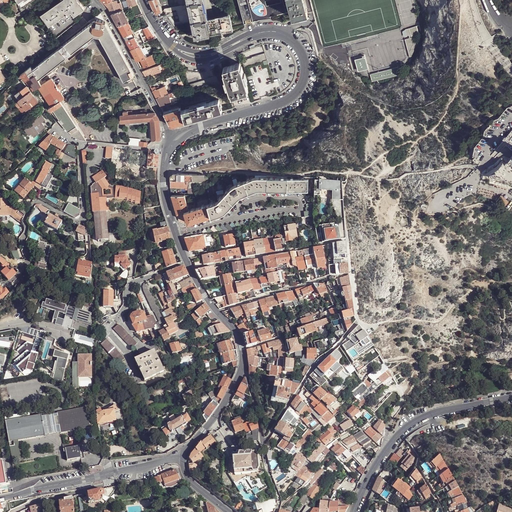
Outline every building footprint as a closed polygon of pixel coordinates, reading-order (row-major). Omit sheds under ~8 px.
[(61,0),(41,14),(42,15),(64,0),(61,0)] [(85,9),(80,3),(77,5),(73,0),(64,0),(42,15),(41,14),(49,26),(54,23),(62,17),(67,14),(67,15),(71,12),(74,16),(85,9)] [(112,14),(121,10),(117,0),(115,0),(114,0),(113,1),(104,2),(109,8),(112,14)] [(149,0),(151,4),(156,13),(162,11),(159,0),(158,0),(149,0)] [(162,11),(164,10),(164,9),(165,8),(169,7),(167,0),(160,0),(159,0),(162,11)] [(214,18),(210,0),(174,0),(176,6),(176,8),(180,25),(192,23),(214,19),(214,18)] [(249,23),(254,22),(247,0),(237,0),(244,24),(249,23)] [(247,0),(254,22),(292,11),(289,3),(289,4),(285,5),(283,0),(247,0)] [(293,17),(308,13),(304,0),(288,0),(289,3),(292,11),(293,17)] [(134,17),(142,13),(141,11),(139,7),(138,4),(131,6),(129,7),(134,17)] [(176,8),(171,9),(172,12),(169,12),(178,26),(180,25),(176,8)] [(128,21),(123,9),(121,10),(112,14),(118,26),(128,21)] [(195,36),(233,29),(230,15),(214,18),(214,19),(192,23),(195,36)] [(87,23),(83,17),(55,39),(59,45),(87,23)] [(94,20),(33,69),(39,79),(40,78),(50,70),(52,68),(69,55),(72,53),(73,52),(87,41),(88,40),(90,39),(93,37),(94,36),(99,37),(100,39),(102,41),(103,43),(103,45),(104,45),(112,59),(118,71),(120,74),(123,81),(132,76),(134,75),(106,23),(103,22),(96,21),(94,20)] [(131,20),(128,21),(131,27),(134,32),(137,31),(131,20)] [(124,37),(134,32),(131,27),(128,21),(118,26),(124,37)] [(145,37),(154,33),(149,26),(141,29),(145,37)] [(417,27),(405,30),(407,36),(409,36),(410,35),(411,38),(409,39),(406,39),(411,58),(413,57),(422,34),(419,35),(417,27)] [(140,45),(134,32),(124,37),(131,49),(140,45)] [(131,49),(137,61),(140,59),(146,57),(140,45),(131,49)] [(162,58),(168,55),(167,53),(164,49),(159,51),(162,58)] [(243,61),(245,67),(263,61),(268,60),(265,53),(252,57),(252,58),(243,61)] [(140,59),(145,68),(155,63),(150,55),(149,56),(146,57),(140,59)] [(365,57),(355,60),(358,72),(369,69),(365,57)] [(232,97),(249,92),(248,88),(242,66),(241,66),(240,63),(224,68),(225,71),(224,72),(230,93),(231,93),(232,97)] [(151,75),(161,72),(161,71),(158,65),(148,69),(150,74),(151,75)] [(25,79),(33,90),(39,86),(42,84),(39,79),(33,69),(31,66),(30,67),(22,74),(21,75),(25,79)] [(398,68),(370,75),(372,83),(400,76),(398,68)] [(220,84),(217,76),(188,85),(190,93),(220,84)] [(51,78),(50,78),(42,83),(42,84),(39,86),(52,106),(60,100),(61,101),(62,100),(64,99),(64,98),(64,97),(59,89),(56,85),(52,79),(51,78)] [(39,101),(26,85),(25,86),(26,86),(19,91),(20,91),(17,93),(19,96),(14,100),(15,102),(22,113),(26,109),(27,110),(39,101)] [(157,99),(168,94),(165,86),(159,89),(153,91),(157,99)] [(176,91),(172,93),(173,97),(170,98),(172,104),(179,102),(176,91)] [(170,98),(169,94),(168,94),(157,99),(161,108),(172,104),(170,98)] [(223,111),(219,99),(211,102),(210,100),(185,108),(186,109),(182,110),(185,122),(223,111)] [(61,101),(60,100),(52,106),(48,108),(68,131),(71,129),(73,132),(78,129),(77,126),(74,122),(61,101)] [(76,121),(62,100),(61,101),(74,122),(76,121)] [(173,126),(185,122),(182,110),(181,108),(164,113),(170,124),(173,126)] [(159,119),(155,113),(150,113),(147,113),(141,114),(133,114),(128,115),(127,112),(123,112),(123,116),(121,116),(121,123),(148,121),(151,120),(159,120),(159,119)] [(32,124),(25,129),(33,139),(40,133),(40,132),(46,128),(42,122),(38,117),(31,122),(32,124)] [(160,135),(159,120),(151,120),(152,139),(152,140),(160,140),(160,138),(160,135)] [(86,141),(78,129),(73,132),(70,134),(72,136),(80,140),(86,141)] [(49,137),(39,147),(38,149),(43,154),(45,151),(45,152),(50,144),(53,139),(54,138),(50,135),(48,137),(49,137)] [(66,144),(53,139),(50,144),(62,151),(66,144)] [(129,139),(129,146),(140,147),(140,142),(140,140),(129,139)] [(65,152),(59,162),(68,163),(76,163),(75,159),(77,159),(77,155),(75,156),(74,146),(69,146),(68,145),(65,152)] [(115,151),(113,147),(112,159),(117,160),(120,160),(121,151),(115,151)] [(159,157),(159,156),(159,155),(159,154),(159,152),(157,152),(156,152),(155,152),(149,151),(148,156),(148,165),(147,169),(150,169),(158,170),(159,157)] [(42,170),(36,182),(47,189),(52,179),(55,173),(49,170),(52,165),(46,162),(42,168),(43,170),(42,170)] [(33,180),(36,182),(42,170),(39,169),(33,180)] [(158,181),(158,170),(150,169),(149,180),(158,181)] [(102,172),(92,179),(94,181),(95,184),(97,187),(102,191),(103,191),(105,191),(106,192),(108,190),(109,190),(108,189),(112,190),(112,197),(115,200),(119,200),(127,201),(127,202),(131,202),(131,203),(135,204),(135,205),(140,205),(141,194),(136,192),(132,191),(129,189),(124,189),(116,188),(112,188),(109,186),(104,179),(106,178),(102,172)] [(308,179),(265,178),(260,177),(257,178),(253,178),(249,180),(243,182),(238,184),(234,185),(232,187),(229,190),(226,193),(221,197),(219,200),(217,201),(216,202),(212,203),(208,204),(211,216),(216,215),(218,214),(220,213),(222,213),(223,212),(225,211),(227,209),(228,208),(230,206),(236,200),(238,198),(242,195),(245,194),(251,192),(255,190),(258,190),(262,190),(268,190),(271,190),(308,191),(308,179)] [(31,184),(25,180),(15,192),(24,199),(34,186),(31,184)] [(177,180),(178,187),(180,187),(186,188),(188,188),(188,189),(188,193),(194,193),(193,184),(192,181),(177,180)] [(38,190),(41,187),(32,181),(31,184),(34,186),(37,189),(38,190)] [(205,182),(195,181),(195,184),(202,185),(202,188),(203,188),(203,189),(206,189),(205,182)] [(340,182),(314,182),(314,198),(320,198),(320,191),(333,192),(333,201),(337,201),(340,201),(340,182)] [(94,189),(92,187),(91,188),(91,195),(93,214),(94,214),(105,213),(108,213),(107,205),(106,200),(115,200),(112,197),(102,198),(102,191),(97,187),(94,189)] [(103,197),(103,191),(102,191),(102,198),(112,197),(112,190),(108,189),(109,190),(108,190),(111,191),(111,196),(103,197)] [(171,195),(177,214),(184,212),(184,211),(188,210),(184,195),(171,195)] [(5,198),(0,198),(0,214),(11,214),(14,217),(13,217),(20,222),(23,218),(17,213),(18,212),(19,210),(13,207),(8,207),(7,201),(5,198)] [(211,216),(208,204),(188,210),(184,211),(184,212),(187,223),(211,216)] [(314,204),(307,204),(307,208),(306,208),(306,211),(304,212),(305,217),(313,216),(314,204)] [(72,213),(70,216),(75,219),(80,216),(80,208),(74,208),(72,213)] [(185,224),(187,223),(184,212),(177,214),(179,221),(185,224)] [(94,214),(97,242),(105,241),(108,241),(107,235),(107,232),(107,230),(107,229),(106,226),(106,225),(105,213),(94,214)] [(192,233),(186,235),(184,238),(185,239),(202,235),(209,234),(209,235),(288,220),(283,216),(281,214),(278,217),(276,215),(273,218),(271,216),(268,219),(266,217),(263,220),(261,218),(258,221),(256,219),(254,221),(251,219),(249,222),(246,220),(244,223),(241,221),(239,224),(237,222),(235,225),(232,223),(230,226),(227,224),(225,227),(222,225),(220,228),(217,226),(215,229),(213,227),(211,230),(209,229),(206,231),(204,230),(202,233),(200,231),(198,234),(196,232),(193,235),(192,233)] [(50,215),(45,224),(58,231),(62,222),(50,215)] [(338,223),(319,226),(322,242),(341,239),(338,223)] [(283,227),(286,238),(291,237),(297,236),(295,225),(293,225),(283,227)] [(79,226),(76,232),(83,235),(85,236),(85,228),(79,226)] [(157,243),(172,239),(168,228),(154,232),(157,243)] [(215,234),(209,235),(209,234),(202,235),(205,249),(218,246),(215,234)] [(235,245),(233,234),(223,236),(225,247),(235,245)] [(205,249),(202,235),(185,239),(184,239),(189,252),(205,249)] [(263,243),(264,250),(265,253),(266,253),(275,251),(273,241),(273,238),(262,240),(263,243)] [(275,251),(284,250),(284,248),(282,240),(282,239),(276,241),(273,241),(275,251)] [(38,262),(43,263),(46,264),(50,245),(46,245),(46,243),(39,241),(37,250),(40,251),(40,252),(38,262)] [(347,248),(346,241),(333,244),(333,249),(334,260),(348,258),(347,248)] [(249,257),(256,255),(254,245),(254,242),(251,242),(246,244),(249,254),(249,257)] [(256,255),(265,253),(264,250),(263,243),(254,245),(256,255)] [(227,251),(228,257),(235,256),(240,255),(239,248),(227,251)] [(305,256),(313,254),(313,253),(313,248),(303,250),(305,256)] [(326,267),(325,263),(326,263),(323,254),(324,253),(323,249),(318,250),(318,252),(313,253),(313,254),(316,263),(317,266),(317,268),(317,269),(322,268),(326,267)] [(162,253),(167,268),(177,264),(172,250),(162,253)] [(205,255),(207,265),(214,263),(214,261),(221,260),(221,258),(220,252),(205,255)] [(275,255),(277,265),(284,264),(285,264),(292,262),(290,252),(275,255)] [(307,266),(316,263),(313,254),(305,256),(307,266)] [(266,257),(269,270),(274,269),(277,268),(277,265),(275,255),(266,257)] [(114,257),(115,264),(120,265),(125,270),(131,265),(126,260),(126,256),(118,256),(119,257),(114,257)] [(307,266),(305,256),(300,257),(298,258),(296,258),(297,261),(298,268),(307,266)] [(266,257),(263,258),(265,268),(266,273),(266,275),(268,275),(278,273),(278,272),(277,269),(276,271),(275,271),(274,269),(269,270),(266,257)] [(254,260),(245,261),(245,264),(246,267),(246,271),(253,270),(255,270),(255,266),(254,260)] [(88,279),(91,264),(89,264),(87,274),(77,273),(79,262),(74,261),(71,276),(88,279)] [(79,262),(77,273),(87,274),(89,264),(79,262)] [(162,262),(155,263),(157,272),(162,270),(162,268),(164,268),(162,262)] [(232,264),(234,274),(243,272),(244,272),(243,268),(242,264),(242,262),(232,264)] [(340,264),(340,274),(349,273),(348,263),(340,264)] [(14,274),(15,273),(8,266),(7,267),(14,274)] [(167,272),(171,282),(173,281),(189,275),(184,266),(167,272)] [(4,270),(2,271),(10,279),(14,274),(7,267),(4,270)] [(201,280),(216,277),(215,276),(214,268),(195,271),(201,280)] [(10,279),(2,271),(1,272),(8,279),(10,279)] [(173,288),(175,287),(173,283),(173,281),(171,282),(167,272),(163,274),(164,274),(171,289),(173,288)] [(278,273),(268,275),(268,277),(269,284),(280,282),(278,273)] [(232,279),(231,274),(230,275),(224,276),(223,276),(225,286),(232,284),(232,279)] [(189,275),(173,281),(173,283),(176,282),(177,284),(184,281),(191,278),(189,275)] [(349,275),(340,278),(342,288),(351,286),(349,275)] [(259,279),(262,288),(262,290),(263,294),(271,292),(270,287),(265,288),(265,285),(269,284),(268,277),(266,278),(264,278),(259,279)] [(184,281),(187,287),(193,283),(191,278),(184,281)] [(262,288),(259,279),(256,279),(251,280),(250,280),(253,290),(254,290),(262,288)] [(250,280),(241,283),(241,282),(237,283),(235,283),(235,284),(237,293),(237,294),(239,294),(253,290),(250,280)] [(193,283),(187,287),(188,289),(189,289),(190,291),(191,292),(197,289),(193,283)] [(158,330),(164,327),(167,325),(164,320),(161,313),(147,284),(146,285),(144,284),(143,288),(143,292),(150,309),(152,309),(158,323),(155,324),(156,325),(158,330)] [(237,293),(235,284),(232,284),(225,286),(227,296),(237,293)] [(327,291),(324,284),(314,284),(314,285),(317,290),(318,291),(319,294),(320,295),(327,291)] [(308,288),(311,293),(314,291),(317,290),(314,285),(308,288)] [(307,286),(304,287),(295,290),(299,298),(300,298),(303,297),(303,296),(308,294),(311,293),(308,288),(307,286)] [(342,288),(345,302),(352,300),(351,286),(342,288)] [(0,298),(0,299),(1,298),(8,293),(5,289),(3,291),(2,290),(0,287),(0,298)] [(193,297),(197,303),(203,301),(197,289),(191,292),(193,297)] [(104,300),(104,307),(107,307),(114,307),(114,306),(114,301),(114,299),(114,290),(104,291),(104,295),(104,300)] [(284,293),(281,294),(283,300),(284,303),(292,300),(295,306),(299,304),(296,299),(292,291),(284,293)] [(239,303),(239,302),(237,294),(237,293),(227,296),(227,297),(229,306),(239,303)] [(172,302),(176,299),(173,294),(166,297),(166,298),(167,301),(168,303),(172,302)] [(265,299),(268,308),(279,304),(280,304),(279,301),(277,296),(265,299)] [(265,299),(258,302),(261,307),(263,313),(269,311),(268,308),(265,299)] [(345,302),(348,311),(354,309),(352,300),(345,302)] [(68,308),(45,301),(43,309),(55,313),(51,325),(62,328),(68,308)] [(164,320),(167,325),(172,322),(176,320),(174,318),(177,316),(172,302),(168,303),(168,304),(173,316),(168,318),(164,320)] [(247,305),(249,311),(252,310),(259,308),(261,307),(258,302),(247,305)] [(195,313),(199,319),(210,310),(205,304),(195,313)] [(247,305),(242,307),(245,313),(247,317),(247,318),(252,316),(249,311),(247,305)] [(231,310),(236,318),(241,316),(245,313),(242,307),(231,310)] [(329,310),(332,317),(337,315),(338,315),(335,307),(329,310)] [(91,315),(68,308),(62,328),(71,331),(74,320),(91,325),(91,315)] [(252,310),(254,316),(261,314),(259,308),(252,310)] [(354,316),(354,309),(348,311),(347,312),(345,312),(342,313),(342,314),(344,320),(348,318),(354,316)] [(133,325),(137,333),(150,329),(154,328),(153,326),(156,325),(155,324),(152,317),(150,317),(149,318),(146,319),(146,318),(144,313),(141,312),(139,313),(139,312),(133,314),(134,315),(132,316),(131,318),(134,325),(133,325)] [(300,320),(300,321),(297,322),(299,329),(314,324),(316,323),(313,318),(312,316),(312,315),(311,315),(311,316),(300,320)] [(331,323),(329,318),(327,319),(326,320),(316,323),(314,324),(316,329),(318,328),(331,323)] [(348,318),(344,320),(344,321),(344,322),(346,329),(335,332),(335,334),(339,339),(340,341),(352,326),(350,320),(349,320),(348,318)] [(243,335),(253,332),(249,323),(249,322),(249,321),(245,323),(241,325),(237,327),(243,335)] [(165,329),(167,333),(168,333),(176,328),(172,322),(167,325),(164,327),(165,329)] [(114,329),(132,348),(137,343),(122,327),(118,324),(114,329)] [(210,328),(214,336),(229,333),(230,333),(222,324),(214,327),(210,328)] [(300,338),(317,332),(316,329),(314,324),(299,329),(298,330),(297,330),(300,338)] [(154,328),(150,329),(152,335),(153,335),(154,338),(161,336),(159,333),(158,330),(156,325),(153,326),(154,328)] [(347,338),(350,341),(343,346),(347,352),(353,348),(352,347),(362,341),(365,347),(356,353),(358,356),(352,360),(353,360),(374,346),(373,345),(371,343),(371,342),(365,334),(360,327),(359,325),(355,329),(347,338)] [(13,351),(19,331),(20,328),(0,331),(0,375),(1,367),(8,368),(13,351)] [(32,328),(30,334),(37,336),(39,330),(32,328)] [(178,331),(176,328),(168,333),(169,336),(178,331)] [(165,342),(171,338),(169,336),(168,333),(167,333),(165,329),(159,333),(161,336),(165,342)] [(268,329),(258,333),(260,337),(262,343),(272,339),(270,334),(268,329)] [(202,332),(201,330),(199,330),(200,331),(195,332),(197,339),(205,337),(203,334),(202,332)] [(30,334),(19,331),(13,351),(17,352),(20,357),(15,362),(19,366),(17,368),(26,377),(32,376),(41,346),(34,344),(37,336),(30,334)] [(243,335),(246,348),(257,344),(255,339),(254,335),(253,332),(243,335)] [(101,345),(119,364),(125,359),(107,339),(101,345)] [(277,341),(268,344),(269,348),(272,347),(273,351),(278,350),(278,352),(277,353),(278,357),(279,357),(279,358),(286,358),(285,346),(284,344),(283,339),(277,341)] [(287,342),(290,354),(299,352),(302,351),(301,345),(300,345),(299,346),(298,344),(297,340),(297,339),(287,342)] [(217,344),(221,355),(234,351),(234,349),(231,342),(230,340),(217,344)] [(170,345),(173,354),(183,351),(181,347),(179,343),(170,345)] [(92,348),(79,344),(74,363),(73,363),(73,382),(79,381),(79,374),(93,374),(92,348)] [(265,354),(270,352),(269,348),(268,344),(262,346),(265,354)] [(247,350),(248,357),(259,358),(257,349),(257,347),(247,350)] [(331,356),(337,362),(342,358),(340,354),(336,350),(331,356)] [(73,356),(55,351),(53,358),(56,359),(51,378),(66,382),(73,356)] [(135,359),(145,380),(164,371),(155,351),(135,359)] [(221,355),(223,365),(233,362),(237,361),(234,351),(221,355)] [(341,366),(337,362),(331,356),(324,362),(331,369),(335,373),(341,366)] [(248,357),(249,366),(256,367),(257,367),(259,358),(248,357)] [(286,368),(293,369),(294,362),(294,360),(291,359),(287,359),(286,359),(286,368)] [(329,379),(324,375),(331,369),(324,362),(310,377),(318,384),(321,387),(329,379)] [(364,381),(366,384),(387,368),(384,363),(367,376),(364,381)] [(270,376),(277,377),(277,376),(278,367),(277,367),(271,366),(270,376)] [(356,390),(352,393),(355,397),(357,399),(360,403),(362,405),(363,406),(369,401),(366,397),(378,387),(382,384),(383,384),(392,376),(388,370),(387,368),(366,384),(365,385),(363,384),(359,387),(356,390)] [(222,388),(228,388),(232,380),(231,380),(227,378),(224,376),(218,388),(222,388)] [(290,391),(291,383),(287,383),(281,381),(275,380),(275,381),(274,387),(278,388),(290,391)] [(294,395),(300,385),(299,385),(292,383),(291,383),(290,391),(289,393),(290,393),(294,395)] [(237,392),(244,395),(248,387),(241,384),(237,392)] [(318,384),(311,391),(314,394),(320,388),(321,387),(318,384)] [(217,397),(222,400),(228,388),(222,388),(217,397)] [(288,401),(290,393),(289,393),(290,391),(278,388),(275,398),(288,401)] [(314,394),(321,400),(322,399),(327,395),(325,393),(320,388),(314,394)] [(213,401),(219,406),(215,399),(213,392),(209,394),(211,398),(212,400),(213,400),(213,401)] [(335,401),(328,394),(327,395),(322,399),(323,401),(328,406),(335,401)] [(291,405),(295,410),(302,403),(300,400),(301,399),(298,395),(291,405)] [(319,402),(312,396),(311,397),(310,399),(313,402),(311,404),(312,404),(313,406),(315,408),(321,403),(319,402)] [(338,403),(335,401),(328,406),(327,408),(330,411),(338,403)] [(302,403),(295,410),(299,413),(299,412),(301,410),(302,409),(305,406),(306,405),(303,402),(302,403)] [(328,411),(321,403),(315,408),(314,409),(322,417),(328,411)] [(340,406),(338,403),(330,411),(334,415),(341,407),(340,406)] [(217,409),(211,404),(209,407),(204,413),(205,414),(210,418),(217,409)] [(322,417),(314,409),(315,408),(313,406),(312,407),(311,408),(310,409),(312,412),(312,413),(319,420),(322,417)] [(360,412),(354,406),(349,411),(347,413),(347,414),(352,419),(360,412)] [(87,407),(57,412),(58,414),(61,433),(90,428),(87,407)] [(99,424),(117,421),(115,410),(104,412),(104,411),(103,410),(102,411),(101,410),(102,410),(102,409),(98,411),(98,414),(97,415),(98,424),(99,424)] [(282,419),(292,425),(299,418),(292,413),(287,410),(282,419)] [(334,417),(328,411),(322,417),(319,420),(321,423),(323,425),(323,426),(328,422),(334,417)] [(268,434),(266,413),(260,412),(264,437),(267,436),(268,434)] [(360,412),(352,419),(355,421),(362,415),(360,412)] [(181,416),(186,424),(191,420),(187,413),(181,416)] [(45,416),(42,416),(45,435),(49,435),(57,433),(61,433),(58,414),(54,414),(45,416)] [(6,421),(9,442),(13,441),(18,441),(45,435),(42,416),(41,415),(6,421)] [(166,425),(171,433),(176,430),(180,427),(186,424),(181,416),(176,420),(172,422),(166,425)] [(302,420),(300,417),(299,418),(292,425),(291,426),(294,429),(300,422),(302,420)] [(328,422),(331,426),(332,425),(334,424),(337,421),(336,419),(334,417),(328,422)] [(235,421),(231,422),(232,424),(235,432),(245,429),(243,424),(241,418),(240,418),(235,421)] [(178,433),(190,426),(190,425),(191,423),(192,422),(191,420),(186,424),(180,427),(181,430),(177,432),(178,433)] [(343,432),(353,426),(349,420),(340,426),(343,432)] [(246,423),(243,424),(245,429),(245,431),(246,432),(246,433),(250,431),(252,431),(249,425),(248,423),(250,422),(250,421),(245,422),(246,423)] [(380,421),(374,427),(378,432),(383,437),(385,427),(385,426),(380,421)] [(259,425),(258,422),(251,424),(249,425),(252,431),(259,428),(259,426),(259,425)] [(280,423),(275,431),(276,432),(285,437),(287,438),(292,430),(280,423)] [(313,433),(315,431),(315,432),(323,425),(321,423),(312,431),(313,433)] [(161,429),(166,436),(171,433),(166,425),(161,429)] [(178,433),(181,437),(193,430),(190,426),(178,433)] [(332,426),(328,429),(328,430),(319,438),(323,444),(325,445),(329,442),(328,440),(337,432),(332,426)] [(378,433),(371,426),(367,429),(365,431),(372,438),(378,433)] [(259,440),(259,428),(247,433),(248,441),(259,440)] [(302,445),(311,435),(312,437),(313,436),(315,434),(314,433),(313,433),(312,431),(311,430),(309,428),(308,430),(304,435),(303,436),(298,442),(302,445)] [(176,440),(181,437),(178,433),(177,432),(176,430),(171,433),(176,440)] [(295,432),(292,430),(287,438),(286,441),(288,443),(295,432)] [(361,432),(353,436),(353,437),(360,443),(363,446),(371,441),(361,432)] [(372,438),(375,441),(376,440),(381,435),(378,432),(378,433),(372,438)] [(211,436),(202,443),(205,448),(206,450),(216,443),(211,436)] [(346,441),(352,448),(359,444),(360,443),(353,437),(347,441),(346,441)] [(277,447),(285,451),(287,448),(290,444),(288,443),(286,441),(283,439),(277,447)] [(346,450),(336,440),(334,441),(337,444),(338,444),(345,451),(346,450)] [(348,450),(352,448),(346,441),(345,440),(342,443),(348,450)] [(380,450),(371,441),(363,446),(366,449),(371,446),(378,453),(380,450)] [(200,452),(205,448),(202,443),(201,442),(196,448),(200,452)] [(310,456),(314,460),(314,459),(318,455),(326,447),(325,445),(323,444),(322,442),(310,456)] [(345,451),(338,444),(337,444),(331,450),(338,457),(345,451)] [(361,447),(359,444),(352,448),(348,450),(347,451),(350,454),(361,447)] [(10,447),(12,460),(21,458),(19,445),(14,446),(10,447)] [(65,448),(68,461),(81,458),(79,446),(65,448)] [(318,455),(321,457),(323,453),(326,456),(329,451),(327,448),(326,447),(318,455)] [(196,448),(191,454),(189,458),(192,462),(196,461),(203,457),(200,452),(196,448)] [(397,454),(401,459),(406,453),(401,449),(397,454)] [(343,462),(352,455),(350,454),(347,451),(346,450),(345,451),(338,457),(343,462)] [(259,468),(257,454),(251,455),(245,456),(234,457),(233,457),(234,471),(252,469),(253,472),(257,471),(258,468),(259,468)] [(298,454),(292,464),(297,467),(298,468),(299,468),(301,469),(306,460),(298,454)] [(395,454),(390,461),(395,466),(397,464),(400,461),(401,459),(396,454),(395,454)] [(406,472),(413,464),(415,459),(410,454),(400,466),(406,472)] [(230,459),(228,473),(236,487),(241,484),(245,489),(248,493),(252,490),(264,483),(257,471),(253,472),(252,469),(234,471),(233,457),(230,459)] [(436,459),(431,463),(436,469),(436,468),(440,465),(436,459)] [(447,468),(443,461),(440,465),(436,468),(440,474),(442,473),(447,468)] [(193,464),(189,464),(189,465),(189,466),(189,467),(189,468),(189,469),(190,471),(190,472),(191,473),(193,473),(198,472),(197,463),(193,464)] [(337,468),(331,463),(321,475),(326,479),(337,468)] [(340,472),(341,470),(349,476),(351,474),(341,464),(337,470),(340,472)] [(363,475),(366,470),(361,465),(357,469),(363,475)] [(295,482),(303,486),(311,474),(303,470),(301,469),(299,468),(298,468),(297,467),(292,474),(298,478),(295,482)] [(309,482),(309,483),(311,485),(316,480),(324,471),(320,468),(309,482)] [(447,468),(442,473),(447,482),(453,477),(447,468)] [(176,470),(161,475),(162,480),(163,485),(180,479),(176,470)] [(410,478),(416,485),(417,483),(422,477),(416,470),(410,478)] [(326,479),(321,475),(313,484),(319,489),(326,479)] [(380,495),(385,481),(378,476),(377,479),(373,490),(380,495)] [(397,479),(391,486),(398,492),(403,496),(410,501),(413,496),(410,490),(411,488),(405,483),(404,484),(403,484),(406,480),(403,477),(400,481),(397,479)] [(453,477),(447,482),(449,485),(455,481),(453,477)] [(449,493),(452,491),(459,487),(455,481),(449,485),(443,489),(445,493),(448,491),(449,493)] [(336,482),(332,488),(336,491),(340,485),(336,482)] [(442,482),(438,486),(441,490),(443,489),(449,485),(447,482),(445,483),(444,484),(442,482)] [(264,483),(252,490),(255,495),(267,487),(264,483)] [(241,484),(236,487),(239,492),(245,489),(241,484)] [(313,484),(304,493),(308,497),(312,500),(319,489),(313,484)] [(420,490),(425,498),(429,495),(431,493),(426,485),(420,490)] [(112,487),(103,489),(105,494),(106,495),(106,498),(109,499),(118,487),(112,487)] [(459,487),(452,491),(449,493),(448,493),(451,499),(452,499),(455,498),(457,497),(463,495),(459,487)] [(103,489),(88,493),(90,501),(92,503),(102,501),(103,500),(103,495),(105,494),(103,489)] [(195,493),(188,494),(189,497),(190,501),(197,500),(195,493)] [(304,493),(296,508),(299,510),(308,497),(304,493)] [(468,503),(463,495),(457,497),(455,498),(457,504),(457,506),(466,503),(468,503)] [(73,511),(72,497),(64,499),(65,502),(60,502),(61,511),(73,511)] [(256,502),(255,502),(257,510),(262,509),(272,509),(275,502),(274,499),(272,500),(271,500),(269,501),(266,502),(264,502),(262,502),(260,502),(258,502),(256,502)] [(207,503),(207,504),(208,511),(219,511),(208,502),(207,503)] [(327,511),(329,502),(319,502),(318,511),(327,511)] [(327,511),(338,511),(338,508),(338,502),(337,502),(332,502),(329,502),(327,511)] [(458,511),(459,511),(468,508),(466,503),(457,506),(458,511)] [(511,511),(511,508),(503,506),(503,505),(498,503),(496,511),(511,511)]
